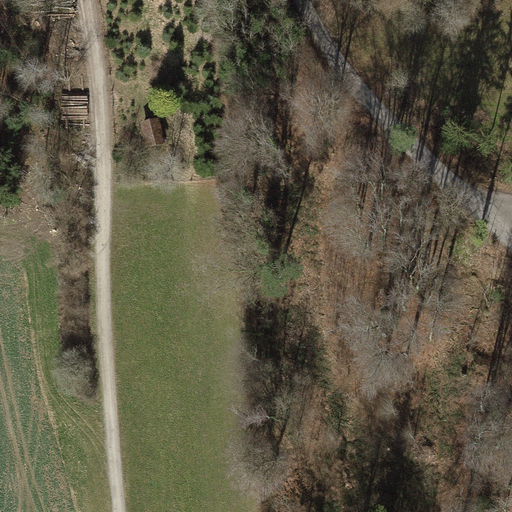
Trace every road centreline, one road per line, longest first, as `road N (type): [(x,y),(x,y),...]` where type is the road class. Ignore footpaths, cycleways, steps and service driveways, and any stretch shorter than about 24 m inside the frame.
road 1 (track): [(122,511),(88,0)]
road 2 (unclassified): [(511,240),(362,93),(302,0)]
